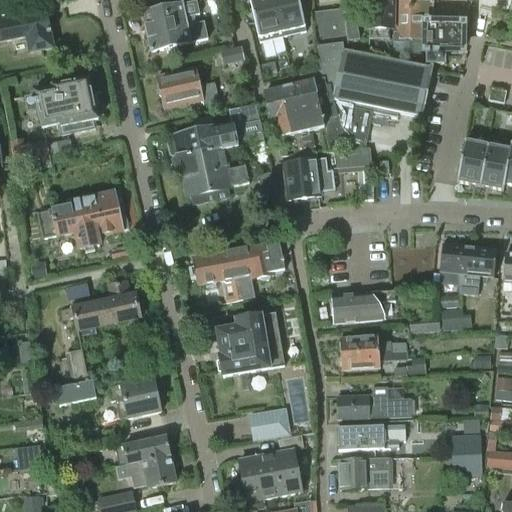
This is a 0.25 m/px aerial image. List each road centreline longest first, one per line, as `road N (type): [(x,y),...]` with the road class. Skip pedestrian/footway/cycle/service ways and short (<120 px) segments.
road 1 (residential): [(215,511),(102,0)]
road 2 (residential): [(286,217),(246,41),(228,0)]
road 3 (residential): [(511,218),(437,213),(289,229)]
